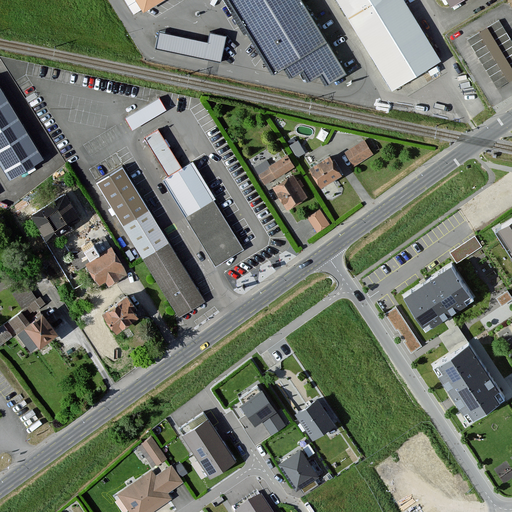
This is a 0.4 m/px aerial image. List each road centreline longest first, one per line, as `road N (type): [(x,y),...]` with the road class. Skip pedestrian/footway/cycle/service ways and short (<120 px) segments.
road 1 (secondary): [(0,490),(325,251)]
road 2 (residential): [(325,251),(501,511)]
road 3 (secondary): [(325,251),(454,158)]
